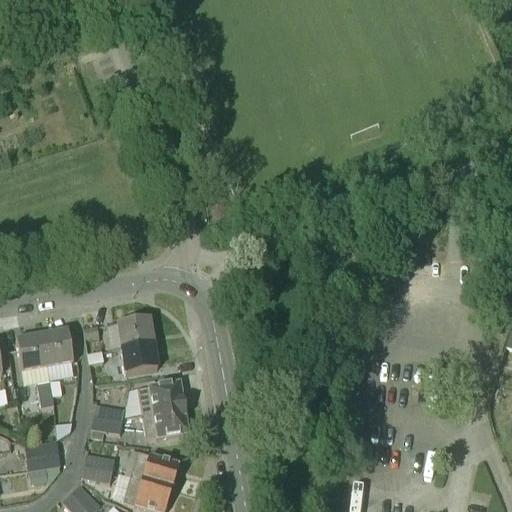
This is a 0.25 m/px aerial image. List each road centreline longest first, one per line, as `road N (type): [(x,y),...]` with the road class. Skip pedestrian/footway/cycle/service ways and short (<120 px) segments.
road 1 (unclassified): [(173,283),(187,242),(182,207),(140,61),(112,0)]
road 2 (residential): [(239,511),(214,328),(197,295),(173,283)]
road 3 (unclassified): [(0,307),(150,280),(173,283)]
